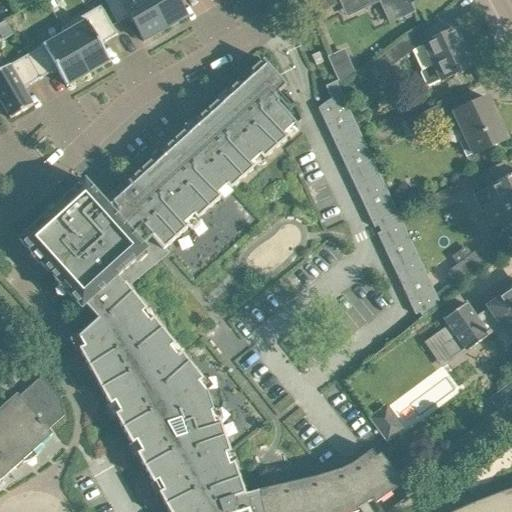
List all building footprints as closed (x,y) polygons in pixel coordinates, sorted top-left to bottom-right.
[(144,42),(164,30),(147,0),(122,0),(122,1),(121,0),(104,0),(117,24),(129,17),(144,42)] [(147,0),(164,30),(187,17),(177,0),(147,0)] [(314,14),(339,2),(338,0),(316,0),(309,4),(314,14)] [(338,0),(339,2),(343,10),(365,0),(371,0),(374,5),(380,2),(390,24),(414,12),(410,3),(416,0),(338,0)] [(61,29),(64,33),(87,75),(110,62),(100,44),(117,35),(100,6),(61,29)] [(12,34),(4,20),(0,21),(0,31),(4,39),(12,35),(12,34)] [(425,43),(424,44),(434,65),(421,71),(420,74),(426,86),(428,86),(471,66),(454,30),(425,43)] [(415,31),(371,64),(380,77),(424,44),(425,43),(415,31)] [(26,56),(40,79),(57,69),(67,87),(87,75),(64,33),(43,45),(43,46),(26,56)] [(23,89),(40,79),(26,56),(0,70),(0,101),(10,119),(32,106),(23,89)] [(108,207),(84,181),(18,240),(80,309),(84,306),(97,320),(77,338),(83,347),(79,350),(109,405),(114,403),(119,413),(115,415),(131,445),(136,442),(141,452),(137,455),(153,484),(157,481),(163,491),(158,494),(168,511),(261,511),(260,505),(257,492),(244,495),(233,464),(228,465),(225,454),(230,453),(219,421),(214,423),(210,412),(213,411),(206,392),(198,383),(202,380),(181,354),(177,357),(170,348),(174,345),(153,319),(148,322),(141,314),(145,310),(127,288),(169,255),(164,249),(188,228),(184,224),(192,216),(196,220),(221,198),(217,194),(226,186),(229,190),(254,168),(251,164),(259,156),(263,160),(287,138),(284,134),(292,126),(296,130),(298,128),(277,104),(278,103),(273,97),(285,86),(262,61),(247,75),(251,78),(242,87),(238,83),(227,93),(230,97),(221,105),(218,101),(193,123),(197,127),(188,135),(185,131),(160,153),(164,157),(155,165),(151,161),(127,183),(125,181),(109,195),(115,201),(108,207)] [(341,90),(337,81),(335,81),(325,86),(331,99),(326,102),(318,108),(319,111),(374,228),(378,226),(381,232),(377,234),(415,315),(419,313),(422,317),(429,313),(442,307),(440,305),(431,284),(393,208),(341,90)] [(454,113),(466,139),(459,143),(466,157),(473,153),(474,155),(506,140),(486,98),(454,113)] [(443,119),(437,106),(410,119),(416,131),(443,119)] [(479,191),(472,195),(481,212),(486,210),(493,227),(511,217),(511,176),(511,177),(511,176),(507,177),(502,166),(484,175),(474,180),(479,191)] [(402,182),(391,197),(402,205),(412,190),(402,182)] [(434,194),(438,202),(461,191),(457,183),(434,194)] [(480,247),(448,271),(460,287),(507,251),(497,236),(480,247)] [(511,291),(475,317),(465,304),(443,319),(455,336),(440,346),(449,359),(462,350),(463,353),(493,332),(504,348),(511,342),(511,291)] [(47,430),(64,416),(60,398),(41,377),(19,397),(16,394),(0,408),(0,414),(1,416),(0,417),(0,479),(1,480),(22,461),(21,459),(39,444),(40,445),(52,435),(47,430)] [(511,382),(489,399),(500,413),(511,404),(511,382)] [(368,418),(387,443),(405,431),(386,405),(368,418)] [(257,492),(260,505),(261,511),(357,511),(359,510),(360,511),(370,511),(366,505),(373,501),(376,505),(403,485),(380,456),(376,459),(370,451),(352,464),(340,470),(257,492)] [(511,511),(511,490),(503,493),(475,504),(456,511),(511,511)]
